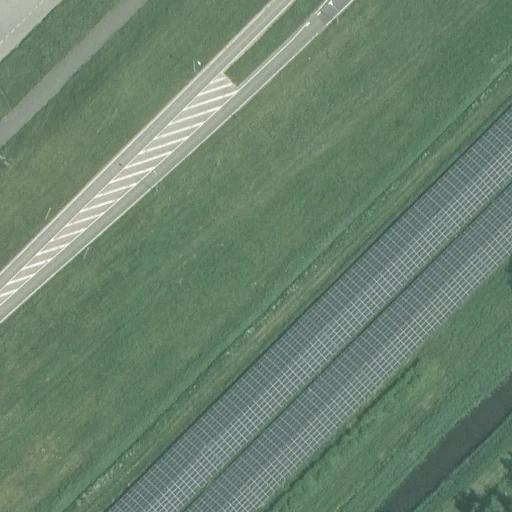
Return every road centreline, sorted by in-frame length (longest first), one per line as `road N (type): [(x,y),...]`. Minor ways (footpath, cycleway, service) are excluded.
road 1 (tertiary): [(0,306),(164,147)]
road 2 (tertiary): [(164,147),(243,92),(336,0)]
road 3 (tertiary): [(286,0),(225,61),(164,147)]
